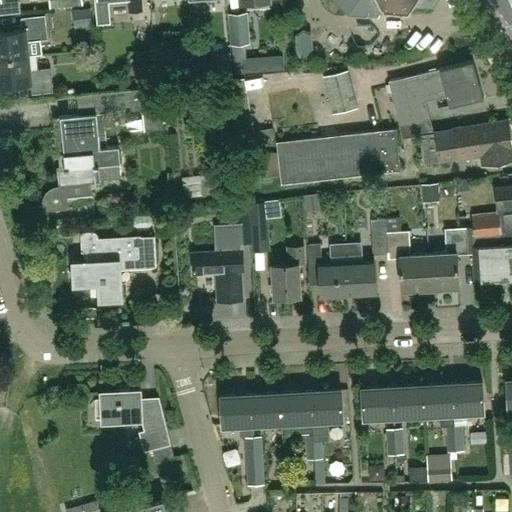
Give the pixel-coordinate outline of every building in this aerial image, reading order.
[(82,0),(49,0),(51,9),(83,5),(82,0)] [(95,0),(96,3),(127,0),(128,0),(130,12),(142,11),(141,0),(95,0)] [(412,5),(432,7),(437,0),(336,0),(348,13),(378,15),(382,9),(408,11),(412,5)] [(228,14),(231,45),(250,44),(247,13),(228,14)] [(0,58),(29,55),(28,41),(48,39),(45,15),(22,18),(23,29),(0,31),(0,58)] [(311,33),(302,29),(295,34),(297,55),(305,58),(313,53),(311,33)] [(29,55),(0,58),(0,85),(31,82),(32,94),(53,92),(50,68),(31,70),(29,55)] [(419,135),(433,132),(424,95),(447,89),(450,104),(484,96),(475,59),(441,67),(388,81),(402,137),(419,135)] [(333,113),(357,107),(348,71),(324,77),(333,113)] [(144,131),(163,130),(159,86),(83,93),(85,113),(61,115),(61,117),(66,166),(57,167),(59,187),(50,189),(46,194),(44,200),(44,210),(68,208),(67,194),(90,192),(89,182),(100,181),(100,179),(121,178),(119,161),(120,161),(119,146),(107,147),(104,112),(142,109),(144,131)] [(256,141),(249,106),(223,111),(230,146),(256,141)] [(453,129),(433,132),(419,135),(424,163),(457,157),(458,158),(481,154),(483,164),(511,159),(511,135),(509,119),(453,128),(453,129)] [(282,183),(400,170),(395,128),(277,142),(282,183)] [(204,190),(201,171),(186,173),(189,192),(204,190)] [(511,185),(495,187),(497,207),(504,206),(505,225),(511,223),(511,185)] [(266,201),(252,202),(254,242),(269,241),(267,215),(266,201)] [(241,244),(251,243),(249,202),(235,203),(237,234),(230,235),(231,246),(219,246),(220,251),(193,252),(195,273),(216,271),(217,300),(243,299),(241,270),(243,270),(242,250),(241,250),(241,244)] [(501,235),(499,214),(473,217),(475,238),(501,235)] [(372,219),(373,233),(387,232),(386,218),(372,219)] [(428,253),(431,287),(459,285),(457,254),(468,254),(467,227),(445,228),(446,252),(428,253)] [(387,232),(389,252),(390,258),(400,257),(402,289),(431,287),(428,253),(411,254),(409,231),(401,231),(387,232)] [(389,252),(387,232),(373,233),(374,253),(389,252)] [(157,266),(155,236),(97,239),(97,251),(88,252),(89,261),(73,261),(74,284),(90,283),(91,295),(100,295),(100,300),(107,299),(109,301),(111,299),(122,298),(121,268),(157,266)] [(346,243),(349,292),(377,290),(375,262),(362,263),(361,242),(346,243)] [(349,292),(346,243),(330,244),(331,265),(321,265),(320,243),(308,244),(310,282),(320,281),(321,294),(349,292)] [(475,281),(511,278),(511,243),(473,246),(475,281)] [(299,263),(308,263),(307,246),(288,247),(288,263),(273,264),(275,297),(301,295),(299,263)] [(452,382),(454,413),(484,411),(483,381),(452,382)] [(452,382),(422,384),(424,414),(440,413),(440,426),(447,425),(454,425),(454,413),(452,382)] [(422,384),(392,385),(394,416),(424,414),(422,384)] [(363,417),(394,416),(392,385),(362,387),(363,417)] [(326,435),(326,420),(343,419),(342,388),(311,390),(313,432),(306,433),(307,446),(321,445),(321,438),(324,438),(326,435)] [(145,450),(170,444),(158,398),(157,398),(157,401),(142,401),(141,389),(101,391),(102,419),(142,417),(145,431),(140,432),(145,450)] [(313,432),(311,390),(281,391),(283,422),(299,421),(300,433),(306,433),(313,432)] [(251,393),(253,423),(283,422),(281,391),(251,393)] [(253,435),(253,423),(251,393),(221,395),(222,425),(240,424),(240,432),(246,436),(253,435)] [(454,425),(447,425),(448,438),(462,437),(462,425),(462,424),(454,425)] [(387,428),(388,441),(402,440),(402,427),(387,428)] [(247,460),(262,459),(261,435),(253,435),(246,436),(247,460)] [(462,437),(448,438),(448,451),(463,451),(462,437)] [(402,440),(388,441),(388,454),(403,454),(402,440)] [(321,445),(307,446),(307,459),(322,458),(321,445)] [(262,459),(247,460),(249,484),(263,483),(262,459)] [(451,465),(428,465),(429,480),(451,480),(451,465)] [(162,511),(162,510),(156,511),(153,501),(112,511),(162,511)]
